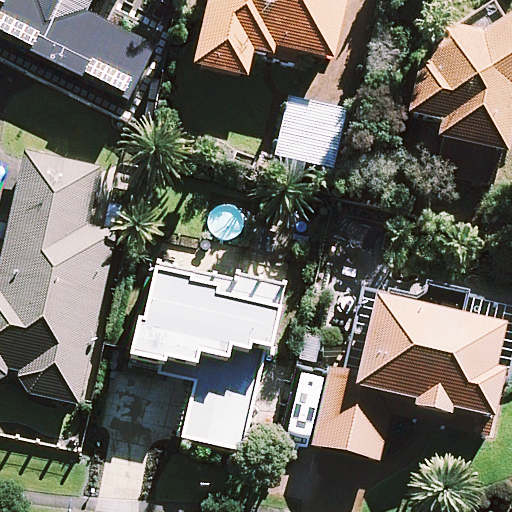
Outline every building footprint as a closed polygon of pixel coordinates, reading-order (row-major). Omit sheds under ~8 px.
[(341,0),(205,0),(191,73),(243,83),(250,50),(329,65),(341,0)] [(511,30),(510,32),(471,29),(469,39),(449,35),(442,67),(417,61),(404,121),(441,129),(430,177),(495,191),(511,113),(511,30)] [(344,115),(286,103),(274,159),(332,171),(344,115)] [(24,397),(67,405),(84,394),(114,237),(84,232),(96,172),(20,158),(0,265),(0,385),(6,379),(8,372),(18,374),(16,384),(24,397)] [(152,255),(138,322),(130,320),(121,365),(157,373),(155,381),(190,389),(179,442),(239,455),(258,367),(265,369),(282,287),(215,273),(216,269),(152,255)] [(485,428),(494,384),(510,387),(511,379),(511,309),(510,309),(461,299),(457,319),(362,299),(354,336),(346,373),(327,369),(310,450),(378,464),(390,408),(485,428)]
